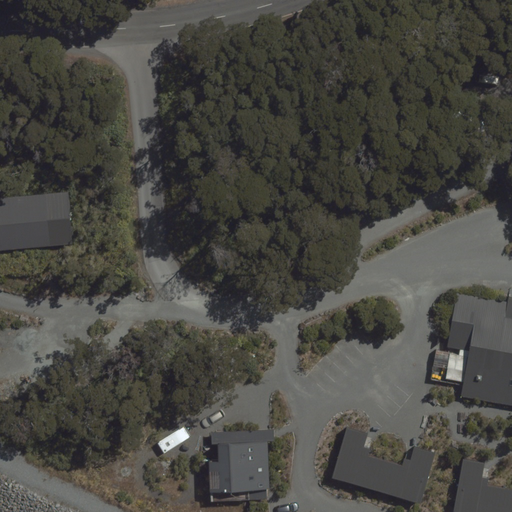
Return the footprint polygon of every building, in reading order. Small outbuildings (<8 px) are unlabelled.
[(0,250),(73,244),(68,192),(0,198),(0,250)] [(460,397),(511,406),(511,301),(457,292),(447,348),(468,352),(460,397)] [(367,435),(347,429),(333,478),(420,502),(434,454),(413,448),(410,460),(403,458),(401,464),(362,452),(367,435)] [(268,499),(266,436),(205,439),(207,502),(268,499)] [(486,465),(466,462),(457,511),(461,511),(511,511),(511,488),(483,483),(486,465)]
